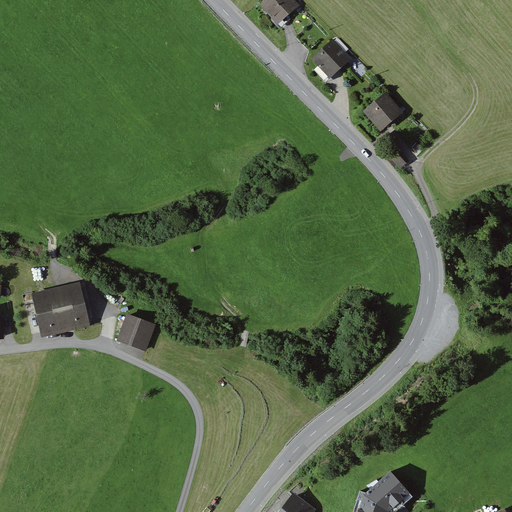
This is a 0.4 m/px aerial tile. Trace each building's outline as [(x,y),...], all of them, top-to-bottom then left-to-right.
[(273,0),(261,12),(278,30),(301,9),(292,0),(273,0)] [(311,64),(329,83),(351,63),(333,44),(311,64)] [(362,116),(379,136),(403,116),(386,96),(362,116)] [(389,160),(400,171),(408,163),(397,152),(389,160)] [(28,297),(39,338),(88,326),(77,285),(28,297)] [(116,342),(144,352),(153,327),(125,317),(116,342)] [(366,490),(358,511),(391,511),(413,496),(393,470),(366,490)] [(312,511),(316,507),(294,489),(276,511),(312,511)]
